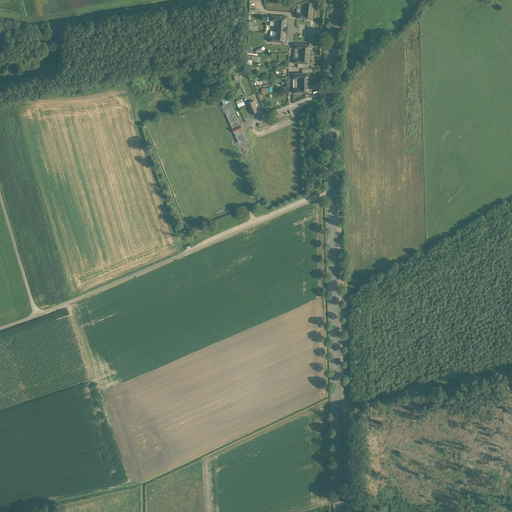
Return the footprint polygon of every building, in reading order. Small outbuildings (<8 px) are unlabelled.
[(314,0),(297,0),(298,3),(305,4),(304,8),(313,9),(314,0)] [(313,9),(304,8),(304,13),(297,12),(296,18),(312,19),(313,9)] [(287,16),(271,15),(270,21),(277,21),(277,26),(288,26),(286,26),(287,16)] [(252,30),(257,30),(258,21),(249,21),(249,24),(252,24),(252,30)] [(288,26),(277,26),(276,36),(269,36),(268,41),(285,43),(286,33),(287,33),(288,26)] [(310,44),(294,43),(294,49),(301,49),(300,53),(310,54),(310,44)] [(310,54),(300,53),(300,58),(293,57),(293,63),(309,64),(310,54)] [(251,61),(260,63),(261,57),(252,55),(251,61)] [(309,73),(293,73),(293,79),(300,79),(300,83),(309,83),(309,73)] [(309,83),(300,83),(300,87),(293,87),(293,93),(309,93),(309,83)] [(227,96),(221,98),(224,105),(229,102),(227,96)] [(243,98),(236,100),(239,109),(246,107),(243,98)] [(254,100),(247,103),(251,113),(258,110),(254,100)] [(237,120),(229,102),(224,105),(223,105),(231,122),(237,120)] [(237,120),(231,122),(233,128),(239,125),(237,120)] [(246,140),(241,129),(235,131),(240,143),(246,140)]
